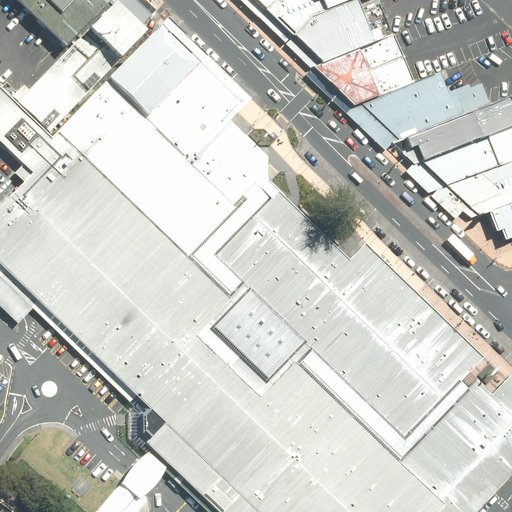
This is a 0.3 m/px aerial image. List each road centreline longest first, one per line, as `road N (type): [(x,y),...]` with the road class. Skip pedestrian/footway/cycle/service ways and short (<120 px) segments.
road 1 (primary): [(497,314),(289,111),(214,19)]
road 2 (primary): [(214,19),(307,94),(511,293)]
